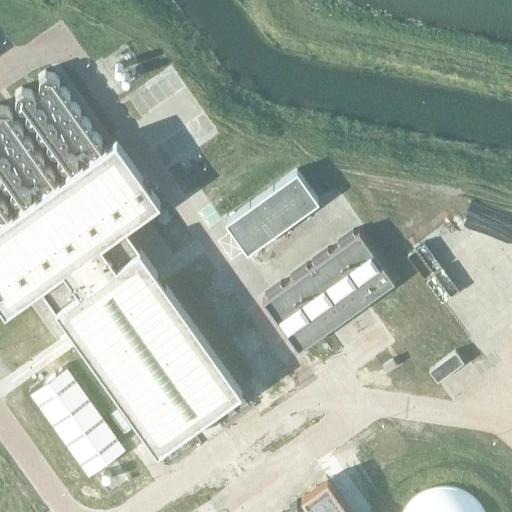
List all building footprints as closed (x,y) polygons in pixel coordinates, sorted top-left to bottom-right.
[(0,300),(6,309),(41,283),(82,341),(157,447),(170,465),(202,443),(189,425),(209,410),(222,428),(253,406),(241,388),(123,224),(159,199),(116,139),(103,148),(100,145),(101,138),(96,132),(90,132),(89,130),(90,124),(86,118),(79,117),(78,115),(79,110),(75,103),(69,102),(68,101),(69,95),(64,89),(58,88),(57,86),(58,80),(54,74),(46,72),(44,69),(37,74),(39,77),(38,85),(43,92),(49,92),(50,94),(49,100),(53,106),(59,107),(61,108),(60,114),(64,120),(70,121),(71,123),(70,130),(75,136),(81,136),(82,138),(81,144),(85,150),(92,152),(94,155),(79,165),(76,162),(77,155),(73,149),(67,148),(65,146),(66,141),(62,135),(56,134),(54,132),(55,126),(51,120),(45,119),(44,117),(45,111),(40,105),(34,104),(33,103),(34,96),(30,90),(22,89),(20,86),(14,91),(16,93),(15,102),(19,108),(25,109),(26,110),(25,116),(30,122),(36,123),(37,125),(36,131),(40,137),(46,138),(47,140),(46,146),(51,152),(57,153),(58,155),(57,161),(61,167),(68,168),(70,171),(56,182),(53,179),(54,172),(50,166),(44,165),(42,163),(43,157),(39,151),(33,150),(31,149),(32,143),(28,137),(22,135),(21,134),(22,128),(17,122),(11,121),(10,120),(11,113),(7,107),(0,105),(0,125),(2,125),(3,127),(2,133),(6,139),(13,140),(14,142),(13,148),(17,154),(23,155),(24,157),(23,163),(28,169),(34,170),(35,171),(34,177),(38,183),(45,185),(47,188),(32,199),(30,195),(30,189),(26,183),(20,182),(19,180),(20,174),(15,168),(9,167),(7,165),(8,160),(4,153),(0,152),(0,172),(1,173),(0,177),(0,180),(4,186),(10,186),(11,188),(10,194),(15,200),(21,202),(24,205),(9,215),(7,212),(7,205),(3,199),(0,198),(0,220),(0,221),(0,300)] [(297,169),(225,220),(247,251),(319,200),(297,169)] [(359,230),(263,298),(298,348),(394,279),(359,230)] [(429,369),(437,381),(463,361),(455,350),(429,369)] [(124,445),(66,363),(29,390),(87,472),(124,445)] [(352,511),(327,476),(300,495),(304,500),(299,504),(296,499),(288,504),(293,511),(352,511)] [(485,511),(482,505),(476,498),(469,492),(462,488),(453,486),(444,485),(435,486),(426,488),(419,493),(412,498),(406,505),(402,511),(485,511)]
